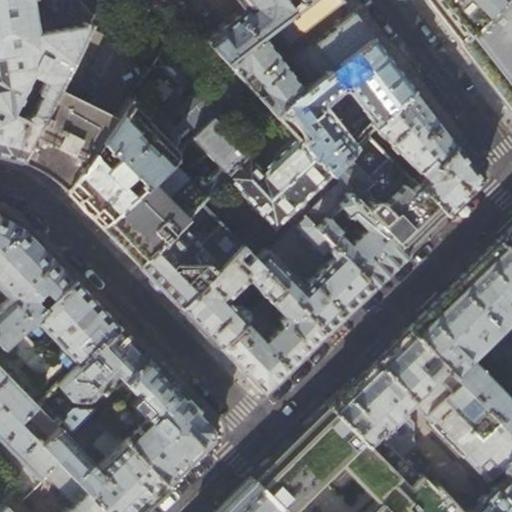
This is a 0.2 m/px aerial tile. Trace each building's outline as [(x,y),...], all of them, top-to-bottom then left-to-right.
[(0,0),(0,155),(18,161),(85,24),(70,27),(66,0),(0,0)] [(18,161),(30,166),(38,171),(49,178),(63,189),(112,117),(65,93),(100,25),(143,73),(176,25),(154,0),(96,0),(89,16),(85,24),(18,161)] [(75,0),(89,16),(96,0),(75,0)] [(258,34),(267,28),(302,0),(235,0),(242,9),(210,34),(207,29),(214,21),(199,1),(180,3),(174,9),(178,13),(178,14),(223,62),(258,34)] [(342,0),(341,0),(302,0),(267,28),(282,47),(342,0)] [(422,0),(437,18),(456,43),(498,0),(422,0)] [(511,0),(498,0),(456,43),(480,74),(508,110),(511,110),(511,0)] [(331,65),(369,36),(351,12),(292,59),(293,60),(292,62),(293,64),(295,63),(298,68),(289,74),(301,89),(331,65)] [(289,74),(258,34),(223,62),(243,84),(254,76),(259,84),(250,91),(270,112),(282,103),(301,89),(289,74)] [(392,65),(369,36),(331,65),(346,84),(378,122),(410,89),(392,65)] [(332,96),(346,84),(331,65),(301,89),(282,103),(308,138),(301,145),(327,173),(349,150),(314,102),(328,92),(332,96)] [(438,125),(410,89),(378,122),(372,128),(422,181),(416,187),(441,212),(444,214),(449,209),(460,198),(480,179),(478,177),(474,171),(438,125)] [(124,100),(112,117),(63,189),(80,207),(97,225),(167,159),(174,153),(169,148),(172,144),(173,142),(174,138),(174,134),(173,131),(171,128),(170,127),(152,108),(148,106),(146,105),(141,105),(139,105),(136,106),(132,109),(124,100)] [(224,177),(244,155),(210,119),(191,137),(218,165),(196,188),(167,159),(97,225),(115,244),(135,264),(177,223),(224,177)] [(364,135),(349,150),(327,173),(333,179),(338,184),(402,250),(403,249),(422,230),(441,212),(416,187),(364,135)] [(245,155),(244,155),(224,177),(274,229),(288,215),(297,224),(303,218),(310,210),(302,201),(316,189),(319,192),(333,179),(327,173),(301,145),(294,137),(259,169),(245,155)] [(402,250),(338,184),(310,210),(303,218),(329,245),(369,287),(385,272),(404,253),(402,250)] [(0,293),(5,299),(0,304),(0,346),(29,318),(70,279),(70,278),(40,247),(26,233),(16,225),(6,218),(0,215),(0,293)] [(511,220),(494,238),(511,256),(511,220)] [(189,236),(177,223),(135,264),(143,272),(163,293),(177,307),(238,244),(220,225),(208,237),(202,231),(201,231),(198,230),(196,230),(194,231),(189,236)] [(511,256),(494,238),(462,270),(403,327),(511,440),(511,256)] [(242,248),(238,244),(177,307),(194,324),(215,347),(244,319),(245,319),(245,317),(245,314),(244,312),(243,310),(242,308),(239,306),(236,305),(234,306),(230,307),(223,299),(245,278),(265,299),(267,300),(280,287),(253,259),(249,255),(241,264),(234,257),(242,248)] [(325,250),(327,252),(331,257),(300,287),(264,251),(261,250),(253,259),(280,287),(324,332),(349,307),(369,287),(329,245),(325,250)] [(115,327),(70,279),(29,318),(76,365),(115,327)] [(267,300),(265,299),(245,319),(244,319),(215,347),(234,366),(260,393),(293,361),(324,332),(280,287),(267,300)] [(116,326),(115,327),(76,365),(57,384),(68,396),(77,397),(90,397),(105,382),(112,388),(114,387),(145,356),(131,341),(116,326)] [(511,511),(511,440),(403,327),(385,344),(351,378),(324,404),(362,442),(373,431),(395,453),(413,435),(412,425),(397,409),(407,400),(426,421),(426,422),(456,454),(457,453),(483,479),(497,466),(502,473),(490,485),(489,484),(476,496),(477,497),(461,511),(511,511)] [(145,356),(114,387),(123,396),(99,417),(109,428),(165,485),(188,463),(212,440),(212,425),(179,390),(145,356)] [(0,368),(0,441),(35,477),(40,473),(54,459),(38,442),(18,422),(35,405),(0,368)] [(58,423),(64,417),(45,395),(35,405),(18,422),(38,442),(55,426),(58,423)] [(461,511),(433,483),(430,486),(418,474),(418,475),(395,453),(373,431),(362,442),(324,404),(302,425),(304,428),(282,449),(252,479),(249,477),(217,509),(213,511),(461,511)] [(64,417),(58,423),(65,430),(71,430),(91,409),(76,408),(74,408),(64,417)] [(55,426),(38,442),(54,459),(105,511),(137,511),(145,505),(165,485),(109,428),(93,444),(105,457),(94,467),(55,426)] [(105,511),(54,459),(40,473),(70,505),(62,511),(105,511)]
